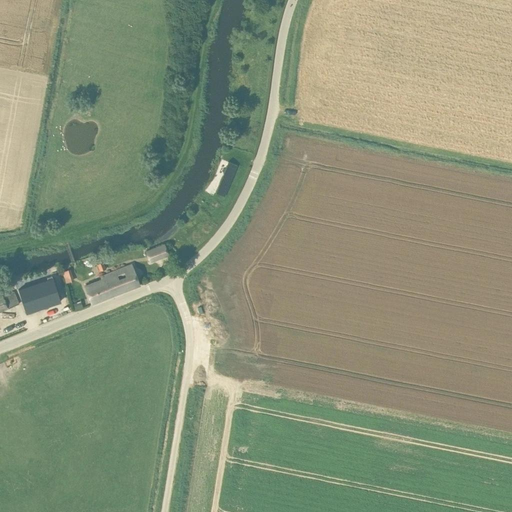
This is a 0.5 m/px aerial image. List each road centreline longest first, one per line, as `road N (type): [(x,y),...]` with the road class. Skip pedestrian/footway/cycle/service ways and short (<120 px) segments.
road 1 (unclassified): [(172,278),(206,254),(246,199),(268,143),(295,0)]
road 2 (unclassified): [(164,511),(189,341),(172,278)]
road 3 (unclassified): [(172,278),(0,348)]
